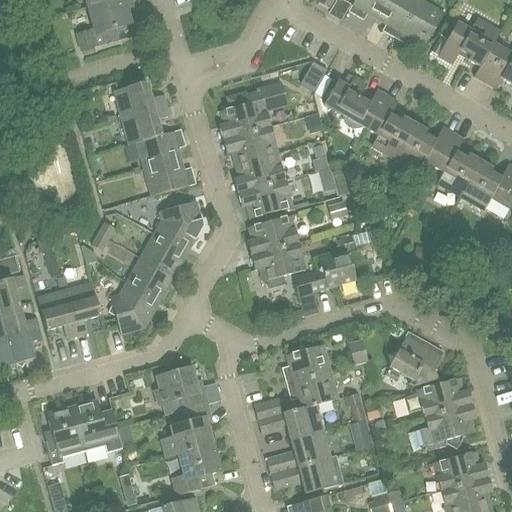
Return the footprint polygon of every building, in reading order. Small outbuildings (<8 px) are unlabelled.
[(132,9),(128,0),(119,0),(88,9),(95,31),(77,36),(82,52),(119,42),(115,31),(130,26),(126,11),(132,9)] [(85,0),(88,9),(119,0),(85,0)] [(348,0),(353,2),(354,0),(314,0),(313,2),(328,10),(333,0),(348,0)] [(375,21),(387,0),(354,0),(353,2),(347,12),(362,21),(366,15),(375,21)] [(396,40),(419,1),(417,0),(387,0),(375,21),(385,26),(382,32),(396,40)] [(443,15),(419,1),(396,40),(410,49),(414,42),(424,48),(443,15)] [(485,59),(493,45),(500,34),(476,20),(469,33),(456,25),(437,58),(451,66),(457,56),(478,69),(473,78),(484,85),(495,65),(485,59)] [(511,56),(493,45),(485,59),(495,65),(484,85),(494,91),(500,81),(511,87),(511,56)] [(323,106),(343,117),(342,118),(343,120),(344,123),(345,125),(347,128),(349,129),(352,130),(354,131),(357,131),(360,130),(362,128),(367,131),(386,98),(376,92),(368,105),(358,100),(366,86),(353,79),(347,89),(336,82),(323,106)] [(219,127),(223,141),(270,128),(266,113),(286,107),(280,84),(226,99),(230,111),(220,113),(224,126),(219,127)] [(114,93),(121,120),(166,108),(163,97),(150,101),(146,85),(114,93)] [(394,162),(414,126),(392,114),(397,104),(386,98),(367,131),(377,137),(370,148),(394,162)] [(169,118),(166,108),(121,120),(129,147),(137,145),(161,138),(156,122),(169,118)] [(433,169),(452,135),(441,129),(436,139),(414,126),(394,162),(417,175),(424,163),(433,169)] [(277,155),(270,128),(223,141),(226,155),(231,154),(235,166),(277,155)] [(181,132),(161,138),(137,145),(144,172),(181,161),(178,150),(185,148),(181,132)] [(460,199),(480,163),(457,151),(463,141),(452,135),(433,169),(442,174),(436,185),(460,199)] [(285,182),(277,155),(235,166),(239,180),(233,181),(237,195),(285,182)] [(184,172),(181,161),(144,172),(151,198),(196,186),(191,170),(184,172)] [(502,176),(480,163),(460,199),(483,212),(489,201),(499,206),(511,183),(511,169),(507,167),(502,176)] [(292,208),(285,182),(237,195),(241,209),(246,207),(249,220),(292,208)] [(162,222),(155,234),(188,253),(203,227),(196,203),(159,213),(162,222)] [(246,244),(250,257),(297,244),(290,218),(247,230),(251,242),(246,244)] [(108,241),(115,230),(103,223),(97,235),(108,241)] [(173,279),(188,253),(155,234),(140,259),(173,279)] [(102,253),(108,241),(97,235),(91,246),(91,247),(102,253)] [(355,281),(347,253),(347,252),(354,250),(351,237),(335,242),(338,256),(318,261),(320,271),(293,279),(298,297),(304,318),(318,314),(313,293),(355,281)] [(305,271),(297,244),(250,257),(254,271),(258,270),(262,283),(266,282),(268,290),(284,285),(282,277),(305,271)] [(159,305),(173,279),(140,259),(125,285),(159,305)] [(77,262),(58,268),(62,279),(80,273),(77,262)] [(0,283),(0,312),(19,307),(15,291),(27,288),(24,277),(0,283)] [(91,285),(64,292),(77,337),(87,334),(84,322),(100,317),(91,285)] [(144,330),(159,305),(125,285),(119,297),(110,299),(120,337),(144,330)] [(77,337),(64,292),(37,299),(46,332),(63,327),(66,340),(77,337)] [(23,323),(19,307),(0,312),(0,340),(39,330),(36,320),(23,323)] [(349,325),(333,328),(336,343),(352,340),(349,325)] [(42,341),(39,330),(0,340),(0,367),(1,370),(33,361),(29,344),(42,341)] [(434,348),(433,349),(408,335),(389,368),(410,381),(408,385),(413,388),(437,381),(435,374),(432,372),(444,354),(434,348)] [(347,344),(353,367),(368,364),(362,340),(347,344)] [(282,370),(287,386),(331,373),(324,346),(286,357),(289,368),(282,370)] [(202,380),(195,382),(192,369),(157,379),(160,392),(155,393),(159,407),(162,406),(164,417),(173,415),(174,415),(206,406),(221,403),(216,384),(203,387),(202,380)] [(339,401),(331,373),(287,386),(291,400),(297,398),(300,410),(301,410),(316,406),(316,407),(339,401)] [(416,392),(416,395),(403,398),(407,412),(420,408),(423,419),(472,405),(468,391),(463,392),(460,380),(416,392)] [(368,396),(354,398),(359,421),(372,418),(368,396)] [(257,422),(258,422),(283,415),(279,398),(253,406),(257,422)] [(122,450),(115,424),(115,423),(103,426),(97,403),(72,410),(82,447),(93,444),(95,450),(105,448),(107,454),(122,450)] [(471,420),(476,419),(472,405),(423,419),(426,429),(418,432),(423,447),(427,446),(429,452),(448,447),(456,452),(463,439),(462,437),(475,433),(471,420)] [(209,418),(206,406),(174,415),(177,427),(171,428),(173,438),(162,441),(167,458),(178,455),(212,446),(205,419),(209,418)] [(323,433),(316,407),(316,406),(301,410),(300,410),(283,415),(258,422),(261,435),(286,428),(290,442),(323,433)] [(82,447),(72,410),(46,417),(53,442),(46,444),(52,468),(64,464),(61,452),(82,447)] [(331,459),(323,433),(290,442),(293,452),(265,459),(270,476),(331,459)] [(219,473),(212,446),(178,455),(183,477),(172,480),(177,497),(200,490),(215,486),(212,475),(219,473)] [(432,465),(440,492),(488,479),(484,465),(479,466),(475,454),(432,465)] [(335,458),(331,459),(270,476),(274,492),(302,484),(305,496),(343,486),(335,458)] [(492,493),(488,479),(440,492),(445,511),(472,511),(490,507),(486,494),(492,493)] [(47,489),(52,511),(65,511),(59,486),(47,489)] [(391,511),(388,500),(386,493),(373,497),(374,503),(368,505),(370,511),(391,511)] [(329,511),(325,498),(307,503),(309,511),(329,511)] [(162,508),(163,511),(198,511),(194,499),(162,508)]
